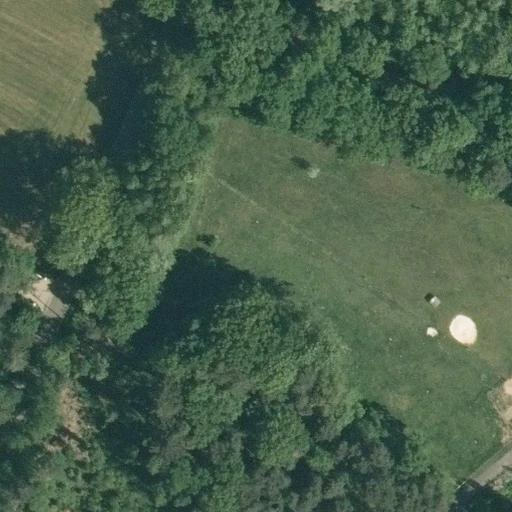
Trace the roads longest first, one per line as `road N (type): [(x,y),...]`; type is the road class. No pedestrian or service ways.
road 1 (tertiary): [(0,438),(180,0)]
road 2 (track): [(189,0),(511,127)]
